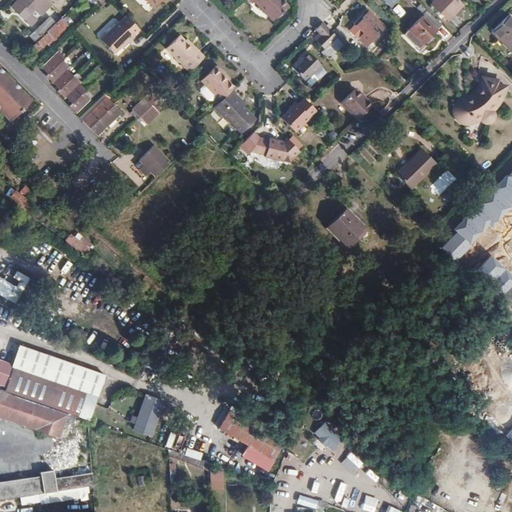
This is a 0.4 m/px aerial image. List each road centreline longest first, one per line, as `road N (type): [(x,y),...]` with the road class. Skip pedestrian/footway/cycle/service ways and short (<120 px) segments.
road 1 (unknown): [(0,331),(211,410)]
road 2 (residential): [(312,0),(315,14),(260,62),(189,0)]
road 3 (residential): [(502,0),(382,116)]
road 4 (residential): [(0,48),(91,141)]
